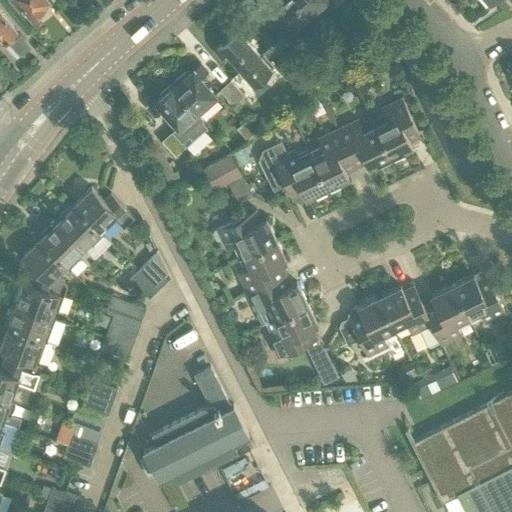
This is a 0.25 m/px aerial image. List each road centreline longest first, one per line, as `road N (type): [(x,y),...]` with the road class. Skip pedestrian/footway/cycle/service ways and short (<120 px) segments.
road 1 (residential): [(451,218),(331,275),(316,239),(434,185)]
road 2 (secondary): [(0,165),(83,76),(172,0)]
